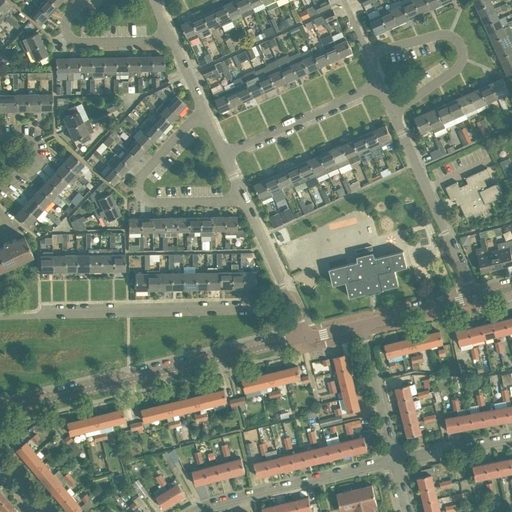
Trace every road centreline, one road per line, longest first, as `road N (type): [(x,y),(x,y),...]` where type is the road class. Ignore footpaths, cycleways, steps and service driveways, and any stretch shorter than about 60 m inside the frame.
road 1 (unclassified): [(0,411),(305,338)]
road 2 (residential): [(0,317),(256,308),(286,296)]
road 3 (residential): [(245,201),(155,203),(139,196),(138,181),(202,107)]
road 4 (residential): [(193,511),(393,460)]
road 5 (residential): [(473,297),(391,112)]
road 6 (residential): [(391,112),(458,64),(459,44),(442,35),(369,53)]
road 7 (residential): [(223,153),(378,82)]
road 8 (residential): [(171,40),(73,40),(66,19),(83,0)]
road 9 (residential): [(393,460),(360,326)]
road 10 (residential): [(393,460),(511,438)]
